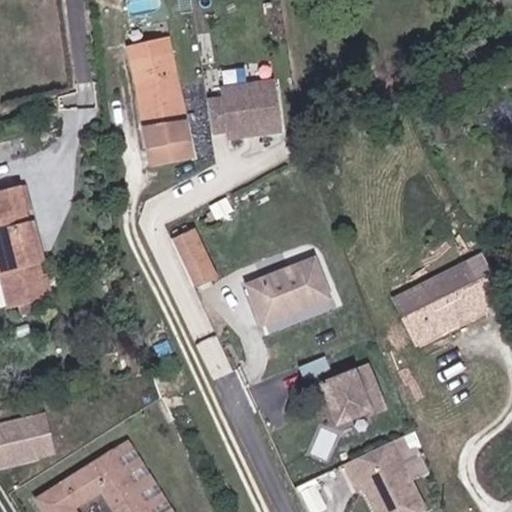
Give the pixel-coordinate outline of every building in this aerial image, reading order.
[(181,122),(173,38),(134,42),(142,126),(181,122)] [(218,91),(220,100),(205,103),(210,135),(224,133),(225,141),(279,134),(272,84),(218,91)] [(16,192),(9,194),(0,196),(0,301),(2,310),(10,308),(13,320),(29,316),(25,304),(39,301),(28,264),(37,262),(27,226),(18,229),(14,213),(21,211),(16,192)] [(217,281),(194,229),(170,239),(193,292),(217,281)] [(305,259),(238,290),(256,327),(322,297),(305,259)] [(393,298),(412,336),(484,299),(465,261),(393,298)] [(265,324),(268,332),(336,307),(333,299),(265,324)] [(385,405),(367,362),(344,373),(346,377),(341,379),(335,377),(320,383),(331,407),(337,423),(354,416),(369,409),(370,411),(385,405)] [(45,413),(0,423),(0,470),(55,458),(45,413)] [(417,511),(421,510),(389,443),(341,465),(351,486),(358,482),(371,511),(417,511)] [(110,464),(135,511),(159,511),(129,453),(110,464)] [(41,511),(135,511),(110,464),(37,505),(41,511)]
